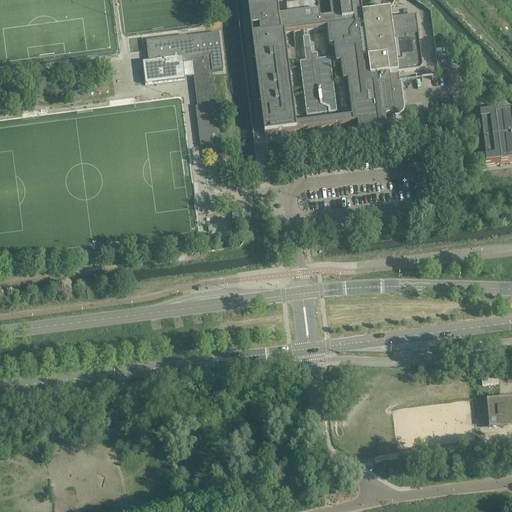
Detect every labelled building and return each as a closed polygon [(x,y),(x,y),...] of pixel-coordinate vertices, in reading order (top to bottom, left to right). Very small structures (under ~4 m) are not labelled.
[(246,0),(252,38),(264,135),(357,123),(358,134),(387,130),(385,115),(394,114),(398,113),(400,113),(401,112),(402,110),(402,108),(399,82),(398,73),(417,71),(418,71),(419,71),(420,70),(421,69),(422,68),(422,67),(422,66),(422,65),(422,63),(416,17),(391,20),(390,11),(362,14),(361,7),(359,0),(328,0),(329,6),(331,18),(279,25),(277,13),(277,10),(274,9),(272,0),(246,0)] [(306,10),(317,8),(316,0),(310,0),(305,1),(306,10)] [(146,42),(149,62),(182,58),(182,60),(210,57),(212,72),(223,71),(218,33),(146,42)] [(223,159),(219,130),(223,129),(220,104),(216,104),(212,76),(212,72),(210,57),(182,60),(182,58),(149,62),(142,63),(145,86),(185,81),(184,76),(193,75),(197,107),(200,107),(203,131),(198,131),(200,147),(205,146),(207,161),(223,159)] [(488,81),(478,82),(481,103),(491,101),(488,81)] [(398,113),(394,114),(394,116),(398,115),(401,114),(403,113),(404,110),(404,108),(401,82),(399,82),(402,108),(402,110),(401,112),(400,113),(398,113)] [(203,131),(200,107),(197,107),(195,107),(198,131),(203,131)] [(511,162),(511,120),(511,113),(494,115),(494,114),(479,116),(480,123),(484,123),(485,132),(481,133),(485,160),(484,160),(485,167),(500,165),(500,164),(511,162)] [(232,230),(212,232),(213,240),(233,237),(232,230)] [(490,427),(488,407),(488,401),(486,401),(488,430),(507,428),(507,426),(501,427),(500,424),(496,424),(496,427),(490,427)] [(507,426),(511,425),(511,401),(504,402),(488,403),(488,407),(490,427),(496,427),(496,424),(500,424),(501,427),(507,426)]
